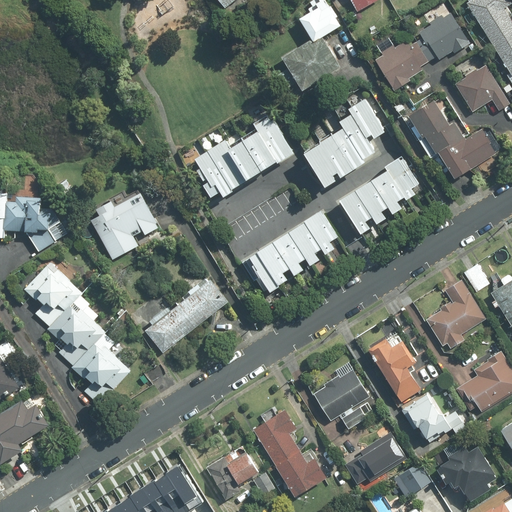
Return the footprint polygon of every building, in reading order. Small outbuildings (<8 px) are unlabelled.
[(329,0),(323,0),(303,11),(317,37),(342,23),(329,0)] [(355,0),(361,10),(378,0),(355,0)] [(483,22),(483,21),(511,67),(511,17),(506,7),(511,3),(511,0),(471,0),(470,1),(483,22)] [(453,11),(422,30),(426,37),(413,44),(409,39),(378,58),(397,87),(471,41),(453,11)] [(325,35),(288,56),(306,88),(343,66),(325,35)] [(488,64),(459,82),(476,110),(496,98),(503,109),(511,103),(511,101),(503,86),(502,87),(488,64)] [(354,106),(357,112),(346,119),(350,125),(311,150),(331,182),(383,148),(374,135),(388,126),(369,96),(354,106)] [(452,125),(436,99),(412,113),(437,153),(442,150),(459,176),(499,152),(483,127),(467,137),(457,121),(452,125)] [(222,182),(230,194),(298,149),(278,118),(234,145),(229,138),(199,157),(217,185),(222,182)] [(392,214),(388,208),(394,204),(399,211),(408,206),(403,198),(408,195),(410,198),(420,192),(407,172),(400,177),(394,167),(347,197),(366,231),(375,225),(371,219),(378,214),(382,221),(392,214)] [(104,213),(95,217),(115,258),(141,245),(136,235),(162,221),(146,191),(119,205),(116,199),(101,207),(104,213)] [(0,235),(7,236),(7,231),(57,230),(57,211),(43,211),(44,196),(0,195),(0,235)] [(325,257),(320,250),(327,246),(330,251),(340,245),(337,239),(345,234),(327,207),(256,255),(272,278),(270,280),(276,288),(292,277),(288,271),(296,266),(301,273),(309,268),(304,261),(311,256),(316,263),(325,257)] [(69,342),(72,339),(83,349),(73,359),(104,389),(125,368),(98,342),(107,332),(94,320),(102,312),(76,288),(79,286),(52,261),(28,286),(49,306),(41,315),(69,342)] [(479,263),(465,271),(478,292),(491,284),(479,263)] [(232,300),(215,277),(148,328),(166,350),(232,300)] [(446,288),(454,301),(428,316),(444,344),(476,324),(487,317),(464,278),(446,288)] [(511,278),(493,290),(511,320),(511,278)] [(390,334),(372,345),(405,399),(425,387),(410,363),(418,358),(406,337),(395,343),(390,334)] [(0,397),(1,399),(24,386),(1,347),(0,347),(0,397)] [(511,392),(511,364),(503,349),(479,363),(484,371),(465,382),(478,405),(479,404),(482,410),(511,392)] [(355,368),(316,391),(332,418),(371,395),(355,368)] [(427,388),(429,392),(404,407),(415,427),(423,422),(427,427),(422,430),(431,444),(467,423),(456,405),(447,411),(432,385),(427,388)] [(0,455),(3,461),(27,447),(23,440),(45,428),(44,428),(53,423),(41,400),(31,406),(27,399),(0,413),(0,455)] [(287,407),(256,426),(298,493),(330,474),(319,455),(310,460),(292,430),(299,426),(287,407)] [(511,421),(502,427),(511,442),(511,421)] [(394,433),(347,462),(361,483),(408,454),(394,433)] [(456,478),(459,483),(464,480),(473,497),(494,486),(490,479),(500,474),(479,437),(452,452),(455,457),(441,465),(450,481),(456,478)] [(251,483),(247,477),(261,468),(250,449),(236,457),(233,451),(208,465),(228,497),(251,483)] [(179,459),(91,511),(182,511),(204,499),(179,459)] [(420,460),(395,476),(408,496),(433,480),(420,460)] [(268,471),(256,477),(265,493),(276,486),(268,471)] [(485,511),(511,511),(511,505),(508,498),(485,511)]
